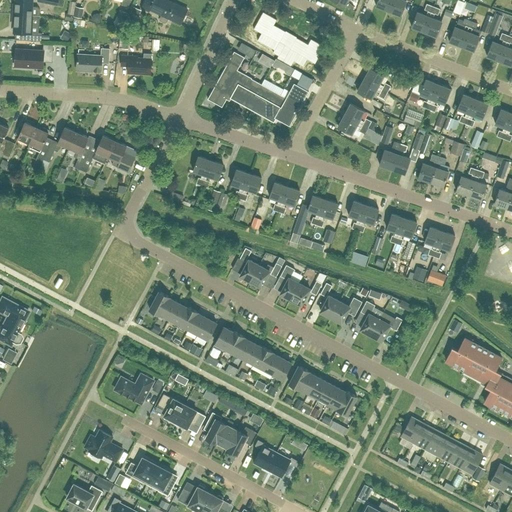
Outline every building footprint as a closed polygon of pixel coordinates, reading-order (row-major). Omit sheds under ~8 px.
[(14,7),(13,14),(31,15),(40,15),(40,10),(38,6),(32,6),(32,0),(16,0),(16,7),(14,7)] [(187,9),(167,0),(145,0),(141,8),(149,11),(150,9),(161,14),(159,19),(160,21),(164,23),(166,22),(168,18),(181,23),(187,9)] [(354,6),(348,1),(348,0),(331,0),(345,6),(352,10),(354,6)] [(388,10),(392,0),(377,0),(376,5),(388,10)] [(392,0),(388,10),(400,15),(406,0),(392,0)] [(465,1),(463,8),(474,12),(477,5),(465,1)] [(424,31),(433,6),(427,3),(424,9),(428,11),(426,15),(417,11),(411,26),(424,31)] [(82,18),(84,8),(76,6),(74,16),(82,18)] [(433,6),(424,31),(436,36),(439,27),(446,29),(451,17),(450,17),(444,14),(442,21),(433,17),(434,13),(438,14),(440,9),(433,6)] [(120,27),(127,13),(120,9),(113,24),(120,27)] [(273,52),(278,55),(279,55),(285,44),(280,41),(286,31),(274,24),(277,19),(263,11),(254,28),(261,33),(257,40),(274,49),(273,52)] [(488,33),(496,12),(492,11),(490,16),(488,15),(482,30),(488,33)] [(495,35),(503,16),(496,13),(488,33),(495,35)] [(30,32),(31,15),(13,14),(13,21),(15,21),(14,32),(25,33),(25,39),(41,40),(42,32),(30,32)] [(461,46),(471,21),(464,18),(462,24),(466,25),(464,29),(455,26),(449,41),(461,46)] [(471,21),(461,46),(473,50),(479,35),(470,32),(472,28),(475,29),(478,23),(471,21)] [(65,30),(60,38),(67,42),(71,34),(65,30)] [(128,49),(130,31),(121,31),(120,45),(122,45),(122,48),(128,49)] [(499,60),(509,35),(502,33),(500,38),(503,40),(502,44),(492,40),(487,56),(499,60)] [(511,36),(509,35),(499,60),(511,65),(511,62),(511,48),(508,46),(510,42),(511,43),(511,36)] [(291,47),(285,44),(279,55),(278,55),(277,58),(291,65),(294,60),(303,66),(307,59),(315,63),(324,46),(311,38),(308,44),(296,37),(291,47)] [(52,61),(53,45),(44,44),(43,50),(16,49),(15,66),(43,67),(43,61),(52,61)] [(256,49),(251,47),(247,54),(252,56),(256,49)] [(109,63),(110,48),(101,48),(101,56),(78,54),(77,61),(78,61),(78,69),(101,71),(102,63),(109,63)] [(215,87),(208,98),(213,101),(221,106),(222,106),(226,98),(229,99),(244,73),(238,70),(245,57),(235,51),(229,60),(231,61),(220,82),(218,81),(215,87)] [(151,74),(151,58),(152,53),(144,53),(143,58),(138,58),(138,56),(122,55),(121,65),(128,66),(128,72),(151,74)] [(270,58),(266,64),(270,67),(274,60),(270,58)] [(363,79),(387,92),(391,86),(385,83),(383,86),(379,84),(384,75),(370,67),(363,79)] [(244,73),(229,99),(229,100),(231,97),(241,102),(243,104),(252,109),(259,95),(256,93),(261,84),(251,78),(251,77),(244,73)] [(409,90),(413,83),(397,74),(393,81),(409,90)] [(259,95),(252,109),(261,114),(264,115),(273,120),(281,107),(275,104),(283,89),(264,78),(261,84),(256,93),(259,95)] [(384,98),(387,92),(363,79),(357,90),(371,98),(376,90),(380,92),(378,95),(384,98)] [(428,109),(438,84),(426,79),(420,94),(429,97),(427,102),(424,100),(422,106),(428,109)] [(281,107),(273,120),(274,121),(275,117),(290,125),(309,91),(293,82),(289,90),(284,88),(283,89),(275,104),(281,107)] [(438,84),(428,109),(435,111),(437,105),(434,104),(435,100),(444,103),(450,88),(438,84)] [(411,92),(408,99),(415,102),(418,95),(411,92)] [(466,123),(476,98),(463,93),(457,109),(466,112),(465,116),(461,115),(459,121),(466,123)] [(476,98),(466,123),(472,126),(475,120),(471,119),(473,115),(482,118),(488,103),(476,98)] [(402,117),(407,101),(402,99),(396,115),(402,117)] [(350,103),(344,114),(368,127),(371,121),(366,118),(364,121),(360,119),(365,110),(350,103)] [(380,107),(377,115),(386,118),(389,111),(380,107)] [(503,138),(511,115),(511,112),(501,108),(495,123),(504,127),(502,131),(499,130),(497,136),(503,138)] [(442,127),(446,116),(440,113),(435,125),(442,127)] [(364,133),(368,127),(344,114),(338,126),(352,134),(357,125),(361,127),(359,130),(364,133)] [(511,115),(503,138),(510,141),(511,135),(511,134),(509,134),(510,129),(511,129),(511,115)] [(405,116),(403,121),(418,127),(420,122),(405,116)] [(449,130),(454,119),(447,116),(443,128),(449,130)] [(30,143),(37,127),(25,121),(18,137),(29,143),(30,143)] [(376,124),(371,121),(368,127),(373,130),(376,124)] [(4,138),(9,127),(0,123),(0,142),(1,143),(0,146),(0,152),(3,154),(10,140),(4,138)] [(65,126),(55,147),(49,145),(43,158),(41,163),(47,165),(49,161),(55,148),(59,149),(61,144),(69,147),(76,131),(65,126)] [(388,144),(393,128),(386,126),(381,141),(388,144)] [(46,137),(49,132),(37,127),(30,143),(29,143),(28,146),(29,147),(30,146),(40,150),(32,168),(38,171),(41,163),(43,158),(49,145),(52,140),(46,137)] [(419,150),(426,131),(419,128),(418,133),(417,132),(412,147),(419,150)] [(477,148),(484,133),(477,130),(470,146),(477,148)] [(84,147),(88,137),(76,131),(69,147),(76,151),(74,156),(78,158),(75,167),(81,169),(83,164),(83,163),(89,150),(84,147)] [(427,153),(433,135),(426,133),(420,151),(427,153)] [(103,135),(95,152),(89,150),(83,163),(83,164),(81,169),(86,172),(93,158),(105,163),(108,156),(115,140),(103,135)] [(10,140),(3,154),(9,157),(15,143),(10,140)] [(108,156),(114,159),(112,164),(129,171),(135,157),(124,152),(127,145),(115,140),(108,156)] [(460,156),(464,144),(454,140),(450,152),(460,156)] [(392,169),(401,143),(394,141),(392,147),(396,148),(394,152),(385,149),(380,164),(392,169)] [(482,141),(479,147),(485,150),(487,144),(482,141)] [(401,143),(392,169),(405,173),(410,158),(401,154),(402,150),(406,151),(408,146),(401,143)] [(466,163),(470,151),(463,149),(459,161),(466,163)] [(430,182),(439,156),(432,154),(431,160),(434,161),(433,165),(423,162),(418,178),(430,182)] [(202,185),(211,160),(198,155),(193,171),(202,174),(201,178),(199,177),(197,183),(202,185)] [(439,156),(430,182),(443,186),(448,171),(439,168),(440,163),(444,164),(446,159),(439,156)] [(211,160),(202,185),(208,187),(210,181),(207,180),(209,176),(218,179),(223,164),(211,160)] [(504,178),(509,163),(502,160),(497,176),(504,178)] [(469,195),(477,169),(471,167),(469,173),(472,174),(471,178),(461,175),(456,191),(469,195)] [(240,198),(249,173),(236,168),(231,184),(240,187),(239,191),(237,190),(235,196),(240,198)] [(477,169),(469,195),(481,199),(486,184),(477,181),(479,176),(482,177),(484,172),(477,169)] [(249,173),(240,198),(246,200),(248,194),(246,193),(247,189),(256,192),(261,177),(249,173)] [(56,180),(62,183),(65,177),(59,174),(56,180)] [(96,180),(88,177),(85,183),(93,187),(96,180)] [(507,208),(511,193),(511,178),(510,178),(509,180),(507,186),(510,187),(509,191),(500,188),(494,204),(507,208)] [(278,211),(287,186),(275,181),(269,197),(279,200),(277,204),(275,203),(273,209),(278,211)] [(294,205),(300,190),(287,186),(278,211),(284,213),(286,207),(284,206),(285,202),(294,205)] [(214,211),(220,192),(213,189),(207,209),(214,211)] [(181,202),(184,196),(171,191),(169,198),(181,202)] [(222,212),(228,194),(221,192),(215,210),(222,212)] [(317,224),(325,199),(313,194),(308,210),(317,213),(315,217),(313,217),(311,222),(317,224)] [(325,199),(317,224),(322,226),(324,220),(322,220),(323,215),(333,218),(338,203),(325,199)] [(357,230),(366,204),(354,200),(349,215),(358,218),(356,223),(354,222),(352,228),(357,230)] [(357,230),(359,230),(363,232),(365,226),(363,225),(364,221),(373,224),(379,208),(366,204),(357,230)] [(293,232),(300,234),(305,220),(307,213),(301,210),(298,218),(293,232)] [(395,243),(404,217),(392,213),(386,228),(396,231),(394,236),(392,235),(390,241),(395,243)] [(262,220),(255,217),(254,217),(251,226),(258,229),(262,220)] [(404,217),(395,243),(401,245),(403,239),(401,238),(402,234),(411,237),(417,222),(404,217)] [(434,256),(442,230),(430,226),(425,241),(434,245),(432,249),(430,248),(428,254),(434,256)] [(331,243),(335,231),(327,229),(323,240),(331,243)] [(442,230),(434,256),(439,258),(441,252),(439,251),(440,247),(449,250),(455,235),(442,230)] [(377,236),(373,249),(379,250),(383,238),(377,236)] [(409,241),(403,256),(410,258),(415,243),(409,241)] [(502,245),(505,251),(511,247),(509,242),(502,245)] [(245,261),(251,250),(246,247),(240,258),(245,261)] [(353,252),(351,260),(357,262),(360,254),(353,252)] [(251,281),(259,264),(249,259),(240,275),(251,281)] [(276,276),(282,265),(276,262),(270,273),(276,276)] [(259,264),(251,281),(261,286),(270,270),(259,264)] [(291,298),(299,282),(290,277),(295,268),(286,264),(280,275),(286,278),(287,281),(280,293),(285,295),(284,297),(290,300),(290,298),(291,298)] [(420,267),(416,278),(423,280),(427,270),(420,267)] [(442,285),(445,276),(431,271),(427,280),(442,285)] [(316,294),(322,283),(316,280),(310,291),(316,294)] [(299,282),(291,298),(301,304),(310,288),(299,282)] [(326,296),(332,285),(326,282),(320,293),(326,296)] [(159,314),(169,296),(159,291),(149,309),(159,314)] [(330,318),(339,300),(329,295),(320,311),(325,313),(324,315),(330,318)] [(169,318),(178,302),(169,297),(169,296),(159,314),(160,314),(160,313),(169,318)] [(339,300),(330,318),(336,321),(337,320),(341,322),(348,310),(351,309),(356,312),(362,301),(354,296),(349,305),(339,300)] [(19,342),(22,337),(20,334),(17,332),(28,311),(2,297),(0,299),(0,310),(7,315),(2,325),(1,326),(0,326),(0,338),(10,344),(12,341),(15,342),(19,342)] [(402,299),(399,305),(410,310),(413,304),(402,299)] [(371,334),(380,318),(370,313),(375,304),(366,300),(361,311),(366,314),(367,317),(361,329),(365,331),(364,332),(370,335),(370,334),(371,334)] [(179,323),(188,306),(187,307),(178,302),(169,318),(179,323)] [(189,328),(198,311),(188,306),(179,323),(189,328)] [(197,335),(207,317),(198,312),(198,311),(189,328),(198,333),(197,335)] [(380,319),(380,318),(371,334),(382,340),(390,324),(393,318),(383,313),(380,319)] [(396,330),(402,319),(397,316),(391,327),(396,330)] [(207,317),(197,335),(207,341),(217,322),(207,317)] [(450,327),(458,331),(462,323),(454,318),(450,327)] [(155,324),(151,330),(157,333),(161,328),(155,324)] [(224,350),(234,330),(233,331),(224,326),(214,344),(224,350)] [(235,353),(244,335),(234,330),(224,350),(226,348),(235,353)] [(167,332),(164,337),(169,340),(172,335),(167,332)] [(244,358),(253,342),(244,337),(244,336),(244,335),(235,353),(244,358)] [(473,339),(466,335),(464,337),(460,345),(458,349),(452,346),(451,347),(452,347),(450,351),(446,359),(454,363),(464,368),(463,369),(464,369),(464,370),(465,368),(484,378),(481,383),(485,385),(491,389),(489,392),(484,400),(492,405),(492,404),(502,410),(503,410),(502,411),(503,412),(503,411),(504,411),(511,414),(511,378),(501,372),(495,369),(497,365),(502,357),(494,353),(484,348),(483,347),(484,346),(483,346),(483,347),(482,347),(472,342),(472,341),(473,339)] [(186,341),(183,346),(189,350),(192,344),(186,341)] [(254,363),(263,346),(262,345),(262,346),(253,342),(244,358),(254,363)] [(193,345),(190,351),(199,356),(202,350),(193,345)] [(263,368),(272,351),(263,346),(254,363),(263,368)] [(10,362),(15,352),(8,348),(3,358),(10,362)] [(273,373),(281,357),(272,352),(273,351),(272,351),(263,368),(273,373)] [(281,357),(273,373),(283,378),(291,362),(281,357)] [(225,371),(235,376),(239,368),(229,363),(225,371)] [(299,388),(309,370),(299,365),(289,383),(299,388)] [(309,392),(318,376),(309,371),(309,370),(299,388),(300,387),(309,392)] [(178,378),(189,382),(192,374),(181,371),(178,378)] [(241,372),(238,378),(243,380),(246,375),(241,372)] [(141,402),(154,379),(141,373),(136,383),(121,376),(115,388),(141,402)] [(248,379),(256,382),(258,376),(249,373),(248,379)] [(319,397),(327,381),(318,376),(309,392),(319,397)] [(164,382),(157,379),(152,389),(158,392),(164,382)] [(328,402),(337,386),(327,381),(319,397),(328,402)] [(337,408),(347,390),(346,390),(346,391),(337,386),(328,402),(337,407),(337,408)] [(266,393),(273,396),(276,390),(270,387),(266,393)] [(347,390),(337,408),(347,414),(357,396),(347,390)] [(210,399),(215,402),(218,395),(213,392),(210,399)] [(176,421),(185,404),(174,398),(173,398),(164,393),(158,404),(167,409),(165,414),(164,415),(165,415),(164,418),(175,423),(176,421)] [(231,403),(232,401),(221,396),(220,397),(218,402),(229,407),(231,403)] [(297,400),(294,405),(300,408),(302,403),(297,400)] [(195,410),(185,404),(176,421),(175,423),(185,429),(186,426),(186,427),(187,427),(188,426),(190,421),(195,424),(200,426),(206,415),(200,412),(196,410),(197,410),(196,409),(195,410)] [(241,408),(239,412),(244,415),(247,411),(247,410),(242,407),(241,408)] [(314,408),(311,414),(316,418),(320,411),(314,408)] [(212,424),(206,437),(216,442),(217,442),(217,441),(226,423),(220,420),(222,416),(212,411),(207,421),(212,424)] [(327,416),(323,422),(329,425),(332,418),(327,416)] [(407,439),(413,442),(424,422),(423,422),(423,423),(419,421),(419,420),(411,416),(401,436),(402,436),(402,435),(407,438),(407,439)] [(217,442),(227,447),(228,447),(237,429),(231,426),(233,421),(228,419),(226,423),(217,441),(217,442)] [(424,448),(425,448),(435,428),(428,425),(424,423),(424,422),(413,442),(419,445),(420,444),(425,447),(424,448)] [(250,444),(256,431),(246,426),(242,432),(237,429),(228,447),(227,447),(227,448),(238,454),(244,441),(250,444)] [(178,427),(174,431),(180,437),(184,433),(178,427)] [(443,432),(435,428),(425,448),(431,450),(430,451),(436,454),(447,435),(447,434),(446,435),(442,433),(443,432)] [(110,441),(113,436),(100,429),(95,437),(93,437),(91,438),(89,439),(88,440),(88,442),(88,444),(88,446),(90,448),(89,450),(102,457),(103,454),(116,461),(123,448),(110,441)] [(447,435),(436,454),(443,458),(443,457),(448,460),(448,461),(459,441),(451,437),(451,438),(447,435)] [(267,470),(277,451),(264,444),(265,442),(258,439),(255,445),(261,448),(253,462),(265,468),(265,469),(267,470)] [(466,445),(459,441),(448,461),(449,460),(454,463),(454,464),(460,467),(470,447),(466,445)] [(471,447),(470,447),(460,467),(466,470),(466,469),(472,472),(471,473),(472,473),(482,453),(475,449),(474,450),(470,448),(471,447)] [(277,451),(267,470),(269,472),(269,470),(281,477),(288,463),(295,466),(298,460),(291,456),(290,458),(277,451)] [(416,453),(410,464),(415,466),(421,456),(416,453)] [(147,484),(157,464),(143,456),(138,465),(131,461),(125,472),(147,484)] [(495,486),(502,489),(511,469),(511,470),(507,467),(508,467),(500,463),(490,483),(490,482),(496,485),(495,486)] [(107,477),(114,480),(121,468),(114,464),(107,477)] [(157,464),(147,484),(168,495),(174,484),(167,480),(172,472),(157,464)] [(479,480),(484,470),(478,466),(472,477),(479,480)] [(511,469),(502,489),(508,492),(508,491),(511,493),(511,469)] [(114,481),(120,484),(125,475),(119,472),(114,481)] [(106,479),(102,486),(109,490),(113,483),(106,479)] [(91,498),(97,501),(103,490),(92,484),(88,491),(74,483),(67,496),(86,507),(91,498)] [(368,495),(372,487),(365,483),(361,491),(368,495)] [(114,484),(111,490),(117,492),(119,487),(114,484)] [(200,511),(210,492),(205,489),(204,486),(199,484),(194,493),(184,487),(177,499),(200,511)] [(210,492),(200,511),(199,511),(229,511),(219,506),(224,497),(219,494),(216,495),(210,492)] [(131,511),(134,509),(120,502),(121,500),(115,496),(111,502),(118,506),(114,511),(131,511)] [(158,505),(166,509),(170,503),(162,499),(158,505)]
